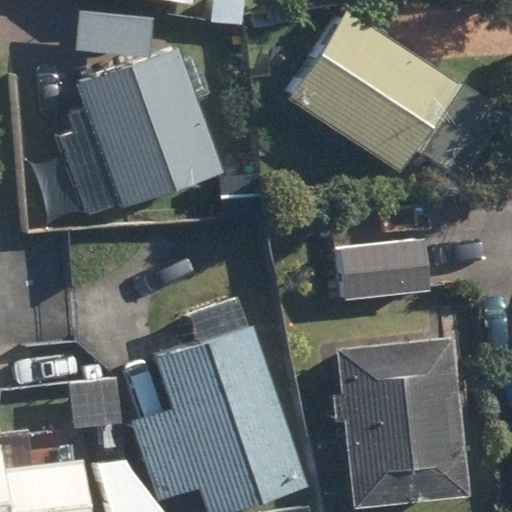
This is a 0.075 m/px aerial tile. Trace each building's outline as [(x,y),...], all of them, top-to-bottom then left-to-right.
[(212,23),(242,26),(245,7),(213,2),(212,23)] [(77,53),(151,59),(154,22),(80,15),(77,53)] [(415,155),(463,185),(507,118),(350,16),(293,103),(403,174),(415,155)] [(119,196),(125,211),(222,175),(178,53),(82,89),(99,133),(72,143),(94,206),(119,196)] [(189,202),(191,221),(214,218),(212,199),(189,202)] [(342,251),(347,303),(431,293),(424,242),(342,251)] [(203,487),(211,511),(242,511),(308,489),(252,328),(236,334),(226,306),(189,318),(199,347),(156,362),(174,413),(133,427),(159,503),(203,487)] [(346,425),(356,511),(472,499),(455,341),(340,352),(344,398),(336,399),(338,424),(346,425)] [(53,379),(56,422),(105,419),(101,376),(53,379)] [(0,450),(0,511),(90,511),(86,463),(4,471),(2,450),(0,450)] [(96,465),(108,511),(162,511),(121,461),(96,465)]
